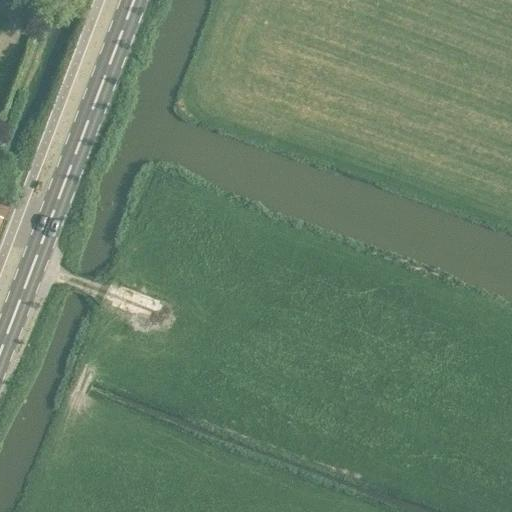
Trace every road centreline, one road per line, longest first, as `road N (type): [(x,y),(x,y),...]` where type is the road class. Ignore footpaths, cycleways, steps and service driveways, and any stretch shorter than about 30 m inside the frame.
road 1 (primary): [(0,339),(129,0)]
road 2 (track): [(152,306),(29,263)]
